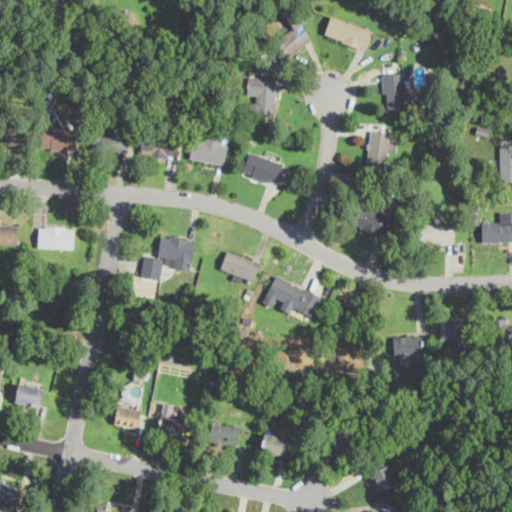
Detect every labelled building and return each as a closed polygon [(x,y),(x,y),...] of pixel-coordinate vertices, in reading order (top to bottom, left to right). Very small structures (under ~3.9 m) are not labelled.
[(372,29),(331,14),(324,33),(365,48),(372,29)] [(275,40),(287,56),(312,37),(300,21),(275,40)] [(385,107),(407,105),(405,71),(383,73),(385,107)] [(248,93),(256,93),(256,102),(250,102),(250,113),(275,114),(276,81),(248,80),(248,93)] [(0,125),(0,139),(21,141),(22,127),(0,125)] [(75,148),(75,128),(42,126),(41,145),(49,146),(49,149),(67,150),(67,147),(75,148)] [(367,161),(386,164),(387,151),(396,152),(397,140),(388,139),(389,130),(371,128),(367,161)] [(95,147),(128,150),(129,132),(97,130),(95,147)] [(190,156),(223,164),(228,144),(221,143),(223,133),(205,130),(204,139),(193,137),(190,156)] [(176,156),(178,137),(142,135),(140,153),(176,156)] [(511,180),(511,145),(500,145),(500,180),(511,180)] [(242,171),(275,183),(283,161),(250,149),(242,171)] [(352,222),(385,235),(392,216),(360,203),(352,222)] [(482,221),(482,240),(511,239),(511,210),(501,211),(501,221),(482,221)] [(18,223),(0,222),(0,242),(17,243),(18,223)] [(419,241),(454,241),(454,223),(419,223),(419,241)] [(37,246),(72,249),(73,228),(64,228),(64,226),(45,225),(45,227),(38,226),(37,246)] [(160,278),(163,262),(190,266),(194,238),(161,233),(158,255),(144,253),(140,275),(160,278)] [(261,261),(227,249),(220,270),(254,282),(261,261)] [(321,295),(306,287),(305,289),(276,274),(263,300),(272,304),(276,296),(283,300),(280,306),(289,311),(293,305),(312,314),(321,295)] [(511,339),(511,320),(511,321),(511,317),(491,318),(492,340),(511,339)] [(465,320),(440,320),(440,338),(464,338),(465,320)] [(422,335),(423,363),(412,364),(412,353),(394,353),(394,335),(422,335)] [(14,400),(38,406),(43,386),(19,381),(14,400)] [(185,415),(171,412),(173,403),(163,401),(158,429),(181,434),(185,415)] [(114,422),(138,427),(142,408),(117,403),(114,422)] [(238,444),(241,427),(216,422),(217,418),(212,417),(209,438),(238,444)] [(365,436),(360,433),(357,437),(342,429),(344,426),(337,422),(327,440),(353,455),(365,436)] [(260,449),(284,454),(288,436),(264,431),(260,449)] [(395,482),(403,479),(399,471),(392,474),(387,463),(369,471),(377,490),(395,482)] [(20,484),(0,480),(0,501),(16,505),(20,484)]
